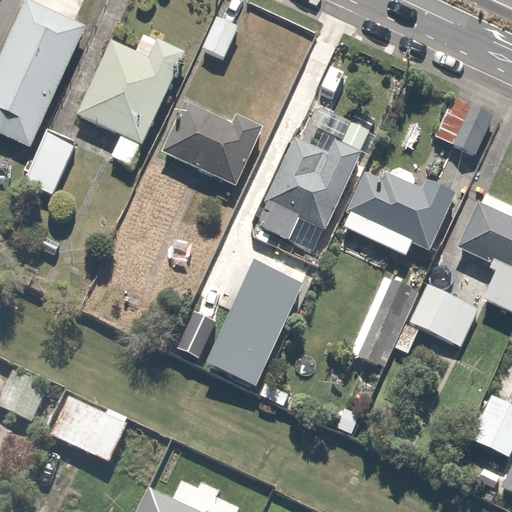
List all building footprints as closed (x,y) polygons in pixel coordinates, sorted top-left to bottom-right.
[(0,137),(29,151),(84,31),(25,4),(0,57),(0,137)] [(239,30),(213,16),(195,49),(222,63),(239,30)] [(142,148),(184,59),(141,39),(134,53),(113,43),(78,118),(142,148)] [(240,197),(267,138),(190,102),(162,162),(240,197)] [(471,161),(492,118),(466,105),(445,148),(471,161)] [(299,131),(265,209),(327,236),(362,159),(299,131)] [(73,146),(45,133),(22,186),(50,198),(73,146)] [(370,173),(349,216),(432,258),(460,202),(429,186),(422,200),(370,173)] [(511,267),(511,228),(486,216),(471,248),(511,267)] [(274,250),(226,228),(197,292),(246,314),(274,250)] [(377,370),(412,291),(385,279),(350,358),(377,370)] [(478,308),(423,282),(391,349),(404,355),(416,332),(457,352),(478,308)] [(511,352),(491,394),(486,391),(460,441),(502,462),(511,441),(511,352)] [(46,389),(12,369),(0,389),(0,406),(27,422),(46,389)] [(127,428),(64,394),(43,435),(105,468),(127,428)] [(40,457),(0,440),(0,476),(27,488),(40,457)] [(511,457),(495,493),(511,500),(511,457)] [(252,511),(253,511),(222,498),(216,511),(252,511)]
